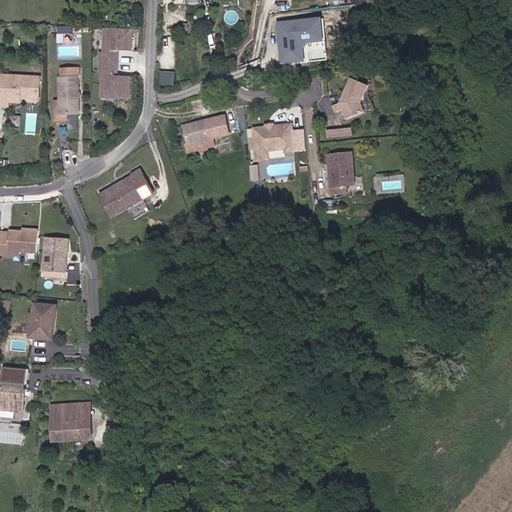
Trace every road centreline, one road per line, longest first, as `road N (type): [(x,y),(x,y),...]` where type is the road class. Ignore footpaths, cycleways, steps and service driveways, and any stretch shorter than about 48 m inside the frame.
road 1 (residential): [(152,0),(143,125),(114,157),(66,182)]
road 2 (unknown): [(150,99),(219,83),(249,97),(300,93),(312,108),(315,152)]
road 3 (residential): [(66,182),(89,233),(98,370)]
